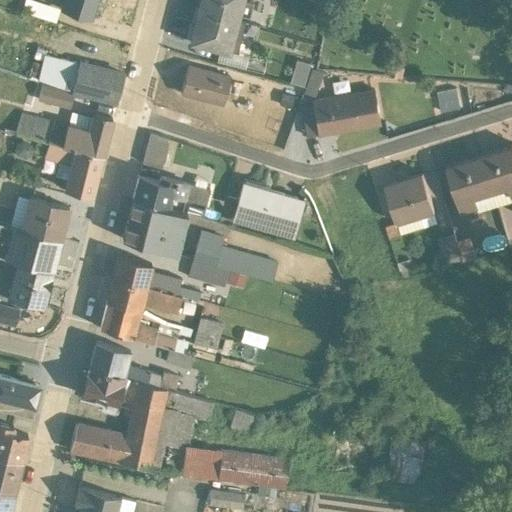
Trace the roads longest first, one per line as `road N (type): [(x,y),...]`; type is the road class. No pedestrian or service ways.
road 1 (residential): [(128,109),(306,167),(511,111)]
road 2 (residential): [(63,357),(128,109)]
road 3 (residential): [(27,511),(63,357)]
